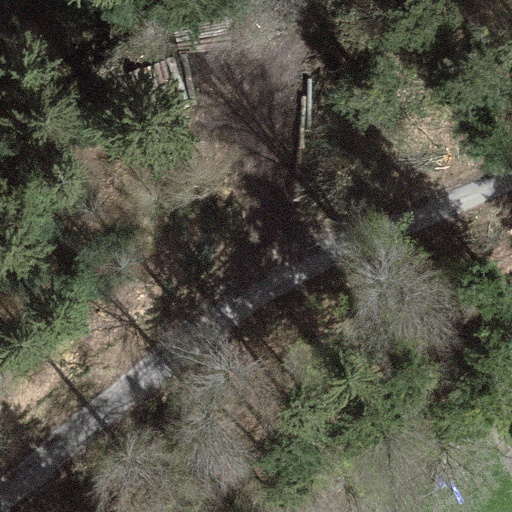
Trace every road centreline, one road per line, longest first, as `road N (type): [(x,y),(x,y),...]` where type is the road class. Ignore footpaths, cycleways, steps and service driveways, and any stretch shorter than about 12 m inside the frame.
road 1 (unclassified): [(511,169),(244,289),(0,508)]
road 2 (track): [(314,0),(244,289)]
